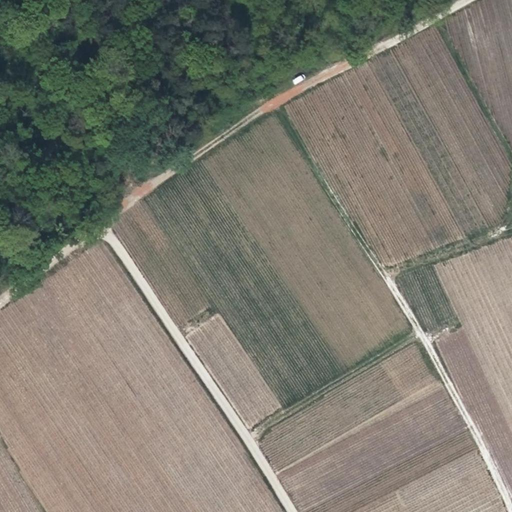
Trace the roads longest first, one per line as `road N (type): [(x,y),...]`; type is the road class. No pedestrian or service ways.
road 1 (track): [(511,511),(420,330),(274,102)]
road 2 (track): [(102,223),(274,102),(467,0)]
road 3 (track): [(291,511),(102,223)]
road 4 (track): [(247,438),(421,332)]
road 5 (track): [(102,223),(0,303)]
